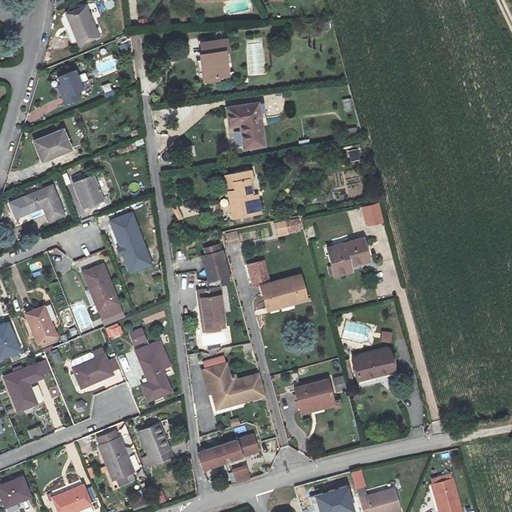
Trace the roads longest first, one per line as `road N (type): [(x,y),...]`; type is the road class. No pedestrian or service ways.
road 1 (residential): [(130,0),(202,506)]
road 2 (unclassified): [(254,488),(511,427)]
road 3 (residential): [(0,460),(125,408)]
